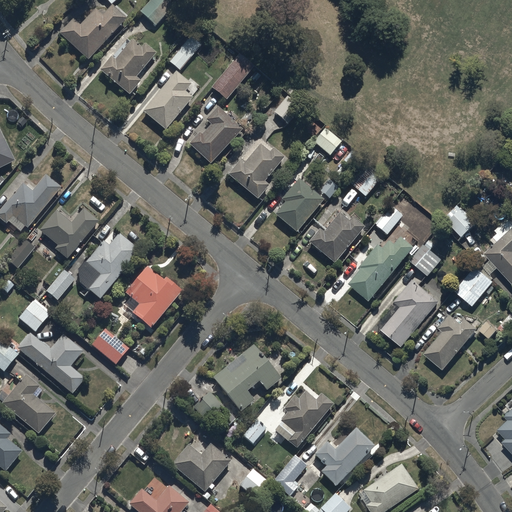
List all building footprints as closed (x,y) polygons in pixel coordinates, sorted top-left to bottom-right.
[(173,6),(166,0),(148,0),(138,12),(156,27),(173,6)] [(71,19),(58,34),(87,60),(125,19),(110,6),(101,16),(94,10),(79,26),(71,19)] [(189,36),(168,62),(179,71),(200,45),(189,36)] [(140,48),(130,40),(114,60),(109,56),(98,70),(127,94),(139,80),(135,77),(155,53),(143,44),(140,48)] [(238,53),(210,88),(225,100),(253,66),(238,53)] [(189,84),(174,71),(141,112),(164,130),(191,98),(183,91),(189,84)] [(112,85),(107,91),(119,102),(125,96),(112,85)] [(287,95),(272,112),(287,125),(301,108),(287,95)] [(241,130),(216,107),(204,120),(209,125),(200,135),(198,132),(187,145),(209,165),(241,130)] [(0,165),(15,158),(0,127),(0,165)] [(324,127),(312,142),(328,155),(340,141),(324,127)] [(267,152),(258,145),(243,164),(238,160),(226,175),(256,200),(268,186),(263,182),(283,158),(271,148),(267,152)] [(352,147),(342,159),(352,167),(362,156),(352,147)] [(362,161),(345,181),(363,197),(380,177),(362,161)] [(32,190),(22,183),(0,209),(0,217),(7,223),(9,220),(22,231),(27,226),(28,226),(62,186),(46,173),(32,190)] [(297,180),(280,200),(283,202),(273,215),(295,232),(321,200),(297,180)] [(390,206),(374,225),(386,234),(401,215),(390,206)] [(99,220),(83,207),(71,222),(57,210),(40,230),(58,245),(55,248),(67,258),(75,249),(77,252),(80,248),(77,245),(99,220)] [(476,223),(461,208),(446,222),(460,238),(476,223)] [(318,228),(306,242),(333,265),(363,227),(351,217),(348,222),(338,213),(322,232),(318,228)] [(511,225),(482,254),(511,285),(511,225)] [(141,249),(119,231),(109,243),(103,238),(79,269),(81,282),(101,298),(141,249)] [(361,269),(348,285),(368,301),(413,247),(399,235),(393,243),(389,239),(381,248),(378,245),(359,267),(361,269)] [(18,268),(35,248),(23,238),(6,258),(18,268)] [(441,260),(423,244),(409,261),(427,276),(441,260)] [(131,296),(124,304),(151,327),(183,290),(166,275),(164,278),(147,264),(125,291),(131,296)] [(474,267),(454,291),(472,306),(492,282),(474,267)] [(64,269),(46,289),(57,300),(76,279),(64,269)] [(412,280),(393,302),(399,307),(380,330),(401,348),(439,302),(412,280)] [(51,312),(34,298),(18,318),(35,332),(51,312)] [(511,325),(511,311),(499,327),(506,333),(511,325)] [(460,324),(448,315),(437,328),(442,332),(423,354),(443,370),(477,329),(464,319),(460,324)] [(488,319),(480,328),(491,338),(499,329),(488,319)] [(115,364),(129,348),(103,326),(89,342),(115,364)] [(30,331),(17,346),(72,393),(85,377),(71,365),(84,350),(64,333),(51,349),(30,331)] [(19,354),(0,337),(0,367),(5,371),(19,354)] [(253,343),(212,376),(241,412),(256,399),(249,390),(260,380),(268,389),(282,377),(253,343)] [(8,383),(0,392),(0,399),(39,432),(56,412),(38,397),(44,389),(25,374),(13,387),(8,383)] [(289,411),(275,429),(298,447),(334,402),(321,392),(316,399),(305,390),(299,397),(294,394),(284,407),(289,411)] [(511,408),(504,416),(507,420),(496,430),(505,439),(501,443),(511,454),(511,408)] [(0,423),(0,465),(7,471),(24,450),(8,437),(11,433),(0,423)] [(328,463),(322,470),(337,485),(376,446),(356,426),(335,447),(327,440),(315,451),(328,463)] [(202,453),(189,443),(172,464),(206,490),(231,458),(211,442),(202,453)] [(307,465),(295,454),(271,480),(290,496),(298,486),(293,481),(307,465)] [(402,463),(358,493),(371,511),(382,511),(419,487),(402,463)] [(253,468),(240,484),(257,498),(270,481),(253,468)] [(141,487),(128,502),(140,511),(180,511),(190,502),(169,484),(156,500),(141,487)] [(336,492),(320,508),(323,511),(348,511),(352,509),(336,492)] [(0,511),(2,511),(8,507),(0,499),(0,511)] [(223,511),(211,503),(203,511),(223,511)]
